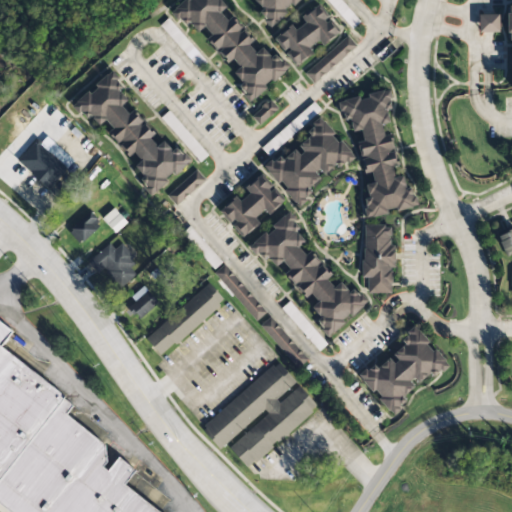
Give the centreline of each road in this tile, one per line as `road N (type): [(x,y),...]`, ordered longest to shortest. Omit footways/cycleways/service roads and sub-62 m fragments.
road 1 (tertiary): [(215,486),(149,407),(82,299),(0,214)]
road 2 (residential): [(480,327),(475,275),(417,94),(428,0)]
road 3 (residential): [(457,222),(511,190),(497,327),(480,327)]
road 4 (tertiary): [(511,417),(474,415),(433,426),(400,457),(364,511)]
